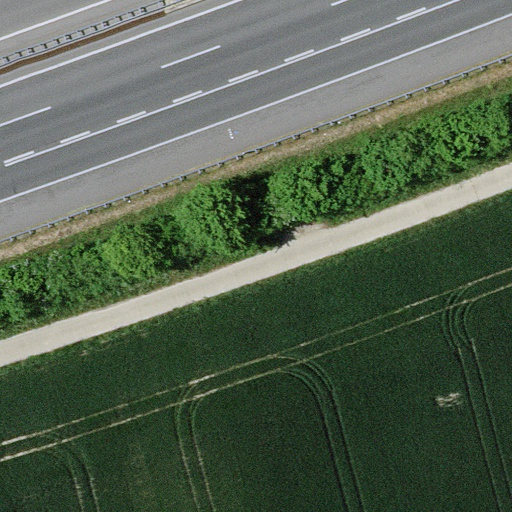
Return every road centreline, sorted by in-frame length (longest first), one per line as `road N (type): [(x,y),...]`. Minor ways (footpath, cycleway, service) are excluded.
road 1 (track): [(511,174),(0,353)]
road 2 (motorway): [(0,125),(345,0)]
